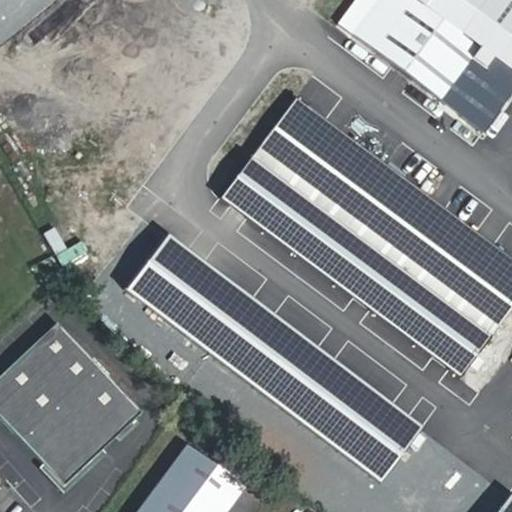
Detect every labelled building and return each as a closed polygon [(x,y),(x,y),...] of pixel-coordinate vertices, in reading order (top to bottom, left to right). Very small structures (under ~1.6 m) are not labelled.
[(511,76),(511,13),(493,0),(380,0),(351,38),(438,101),(469,59),(485,71),(492,62),(511,76)] [(438,101),(486,136),(511,101),(511,76),(492,62),(485,71),(469,59),(438,101)] [(500,331),(511,314),(511,247),(299,98),(256,159),(500,331)] [(85,485),(136,441),(155,424),(73,330),(49,352),(47,353),(0,394),(0,413),(74,495),(85,485)] [(242,511),(255,494),(198,452),(153,511),(242,511)] [(511,511),(511,496),(500,511),(511,511)]
